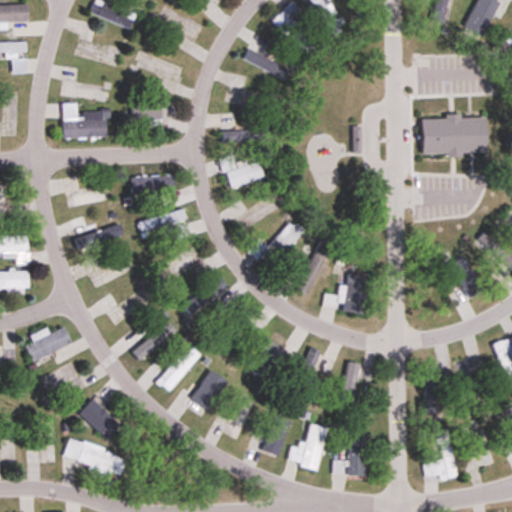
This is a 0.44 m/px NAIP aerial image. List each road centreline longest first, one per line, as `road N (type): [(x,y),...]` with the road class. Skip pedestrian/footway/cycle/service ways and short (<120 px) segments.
road 1 (residential): [(396,342),(356,340),(295,316),(248,279),(215,235),(191,150),(197,95),(251,0),(495,314),(396,342)]
road 2 (residential): [(398,499),(298,488),(206,452),(130,387),(64,299),(36,156),(63,0)]
road 3 (residential): [(398,499),(391,0)]
road 4 (residential): [(398,499),(175,511),(120,509),(62,489),(0,486)]
road 5 (residential): [(191,150),(0,157)]
